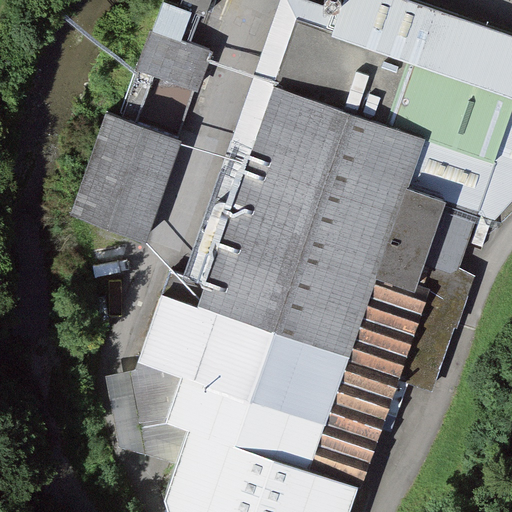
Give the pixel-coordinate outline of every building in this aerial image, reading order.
[(213,53),(182,41),(192,13),(206,18),(212,0),(182,0),(179,9),(164,3),(154,31),(151,30),(136,71),(199,93),(213,53)] [(341,0),(339,5),(332,25),(296,13),(251,143),(230,136),(183,272),(168,267),(139,352),(182,367),(166,412),(188,420),(174,460),(164,488),(170,505),(191,511),(345,511),(357,477),(362,479),(429,285),(415,281),(444,198),(495,216),(511,164),(511,28),(429,0),(341,0)] [(276,0),(230,136),(251,143),(296,13),(332,25),(339,5),(323,0),(276,0)] [(106,115),(71,216),(147,242),(182,141),(106,115)] [(188,420),(166,412),(182,367),(139,352),(135,365),(112,369),(106,370),(119,441),(130,445),(174,460),(188,420)]
